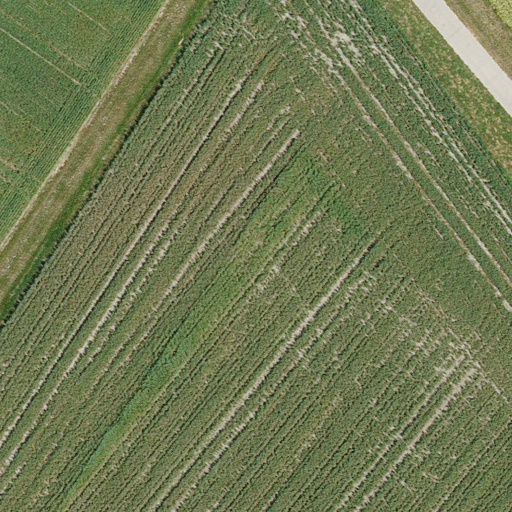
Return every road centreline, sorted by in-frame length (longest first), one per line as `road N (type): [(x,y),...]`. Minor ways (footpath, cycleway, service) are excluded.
road 1 (track): [(0,311),(207,0)]
road 2 (track): [(426,0),(511,100)]
